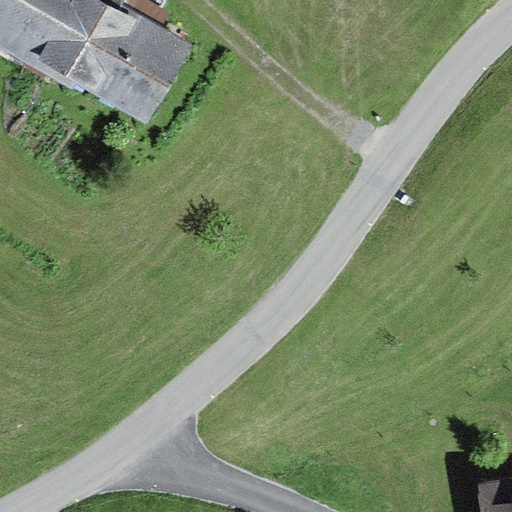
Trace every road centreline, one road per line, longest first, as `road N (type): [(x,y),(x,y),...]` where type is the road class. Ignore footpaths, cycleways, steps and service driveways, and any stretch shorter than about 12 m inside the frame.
road 1 (unclassified): [(28,511),(224,371),(491,30),(511,15)]
road 2 (track): [(192,0),(398,145)]
road 3 (track): [(269,511),(109,457)]
